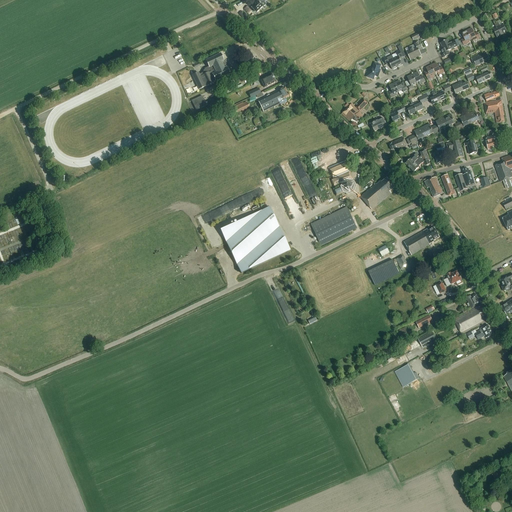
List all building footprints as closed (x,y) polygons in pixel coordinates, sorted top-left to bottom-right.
[(259,0),(258,1),(257,1),(251,7),(256,13),(262,6),(263,7),(266,4),(264,2),(266,0),(259,0)] [(503,25),(500,26),(498,23),(496,24),(502,35),(507,33),(503,25)] [(493,30),(497,38),(502,35),(496,24),(494,25),(496,28),(493,30)] [(472,28),(467,31),(471,40),(473,39),(474,41),(480,38),(477,32),(474,34),(472,28)] [(469,41),(471,40),(467,31),(462,33),(464,39),(461,40),(464,46),(470,43),(469,41)] [(444,49),(441,51),(444,57),(450,54),(448,51),(458,46),(455,41),(449,43),(448,40),(441,43),(444,49)] [(415,43),(417,47),(407,52),(411,60),(421,55),(419,51),(424,49),(419,41),(415,43)] [(397,53),(392,56),(398,67),(403,65),(400,58),(403,57),(399,51),(396,52),(397,53)] [(486,53),(483,55),(480,56),(479,55),(471,59),(472,61),(475,67),(483,63),(489,60),(486,53)] [(199,75),(198,73),(192,76),(199,89),(213,83),(213,82),(215,81),(216,81),(230,74),(227,68),(228,67),(225,60),(223,61),(220,54),(206,60),(209,67),(205,69),(206,72),(199,75)] [(392,70),(398,67),(392,56),(387,58),(386,57),(383,58),(387,65),(389,63),(392,70)] [(369,71),(367,76),(368,77),(373,79),(378,77),(380,71),(379,70),(381,66),(380,65),(375,63),(372,70),(370,70),(369,71)] [(431,65),(435,75),(438,73),(439,75),(444,72),(442,67),(439,68),(436,63),(431,65)] [(433,76),(435,75),(431,65),(426,68),(428,71),(425,73),(428,80),(434,77),(433,76)] [(483,76),(485,81),(492,78),(490,73),(486,74),(485,72),(487,71),(486,68),(480,70),(483,76)] [(412,75),(417,84),(419,82),(420,84),(425,82),(423,76),(420,77),(417,72),(412,75)] [(479,84),(485,81),(483,76),(480,77),(479,75),(474,77),(472,74),(470,76),(472,81),(476,79),(479,84)] [(264,88),(275,82),(271,75),(260,81),(264,88)] [(413,85),(417,84),(412,75),(407,77),(411,85),(408,86),(409,89),(414,87),(413,85)] [(394,83),(399,92),(402,90),(403,92),(407,90),(406,87),(403,89),(399,81),(394,83)] [(396,93),(399,92),(394,83),(389,86),(392,91),(389,92),(391,98),(397,95),(396,93)] [(456,95),(463,91),(461,86),(459,83),(453,86),(453,88),(456,95)] [(467,83),(461,86),(463,91),(470,89),(467,83)] [(436,93),(440,102),(447,99),(444,93),(449,91),(446,86),(443,87),(445,90),(443,91),(443,90),(436,93)] [(288,93),(287,93),(285,88),(273,93),(279,104),(280,104),(281,105),(287,102),(286,98),(289,97),(289,96),(289,95),(288,93)] [(433,105),(440,102),(436,93),(435,91),(432,92),(434,98),(430,100),(433,105)] [(490,95),(490,94),(484,96),(487,102),(497,98),(497,97),(500,96),(498,93),(497,93),(497,92),(490,95)] [(263,112),(279,104),(273,93),(258,101),(263,112)] [(202,96),(191,100),(196,110),(206,105),(202,96)] [(352,104),(342,114),(350,122),(354,118),(357,122),(364,115),(360,111),(368,103),(363,99),(355,107),(352,104)] [(247,101),(234,107),(237,114),(250,108),(247,101)] [(501,101),(485,104),(487,114),(495,113),(497,124),(504,122),(503,116),(504,116),(501,101)] [(417,112),(424,109),(421,104),(418,105),(417,102),(413,104),(415,107),(417,112)] [(413,104),(411,105),(412,108),(408,110),(410,116),(417,112),(415,107),(413,104)] [(398,113),(391,117),(394,123),(398,121),(397,120),(400,119),(398,114),(403,112),(401,107),(396,109),(398,113)] [(471,120),(468,121),(470,124),(478,121),(479,124),(483,122),(480,114),(477,115),(475,111),(468,115),(471,120)] [(452,114),(444,118),(447,123),(444,124),(446,128),(456,123),(452,114)] [(461,122),(458,123),(462,131),(466,130),(465,127),(470,124),(468,121),(471,120),(468,115),(460,118),(461,122)] [(383,118),(370,124),(371,127),(372,126),(375,131),(383,127),(382,125),(385,123),(383,118)] [(444,124),(447,123),(444,118),(435,122),(437,125),(434,127),(438,135),(442,133),(441,130),(446,128),(444,124)] [(434,137),(438,135),(434,127),(431,128),(429,125),(423,127),(425,133),(423,134),(424,138),(432,134),(434,137)] [(425,133),(423,127),(414,132),(416,135),(413,137),(416,145),(421,143),(419,140),(424,138),(423,134),(425,133)] [(487,138),(487,139),(485,140),(488,150),(500,147),(498,140),(497,136),(494,137),(493,136),(487,138)] [(413,146),(416,145),(413,137),(407,139),(410,145),(412,144),(413,146)] [(391,144),(392,145),(390,146),(392,151),(394,150),(394,151),(398,150),(407,147),(403,138),(395,142),(391,144)] [(460,141),(447,145),(448,151),(453,150),(456,159),(464,157),(460,141)] [(475,144),(472,145),(471,141),(464,143),(465,147),(467,146),(470,155),(477,153),(475,144)] [(436,152),(438,158),(436,159),(437,164),(446,162),(445,156),(443,157),(441,151),(445,150),(444,147),(436,149),(437,152),(436,152)] [(420,153),(421,156),(424,163),(425,166),(427,166),(429,165),(429,164),(428,161),(430,161),(426,151),(420,153)] [(406,164),(410,168),(418,160),(414,156),(406,164)] [(421,165),(424,163),(421,156),(418,160),(410,168),(414,173),(419,168),(419,167),(421,165)] [(495,166),(500,182),(504,181),(511,178),(511,175),(510,169),(511,168),(511,156),(502,159),(503,163),(495,166)] [(346,164),(329,171),(333,179),(349,172),(346,164)] [(462,176),(462,175),(455,177),(460,192),(467,190),(466,187),(475,184),(472,174),(471,174),(470,170),(469,171),(468,169),(463,171),(465,175),(462,176)] [(349,173),(331,181),(334,188),(352,180),(349,173)] [(455,194),(448,176),(441,178),(449,197),(455,194)] [(376,184),(361,197),(372,210),(392,193),(390,191),(395,187),(387,177),(382,182),(381,181),(377,184),(376,184)] [(443,194),(435,178),(426,182),(431,191),(430,191),(434,198),(443,194)] [(490,187),(488,178),(481,180),(484,189),(490,187)] [(345,184),(344,187),(345,190),(349,192),(352,190),(354,187),(352,184),(349,182),(345,184)] [(342,186),(334,190),(336,196),(345,192),(342,186)] [(221,231),(241,274),(290,250),(270,207),(221,231)] [(347,208),(311,226),(317,238),(315,239),(315,241),(318,240),(321,246),(357,228),(347,208)] [(511,211),(507,214),(508,216),(502,219),(508,231),(511,228),(511,211)] [(422,232),(404,242),(411,255),(430,245),(430,244),(435,241),(434,240),(440,237),(434,227),(429,230),(428,229),(425,231),(424,231),(422,232)] [(387,246),(379,250),(383,257),(391,253),(387,246)] [(408,265),(403,256),(397,259),(402,268),(408,265)] [(368,272),(375,286),(377,284),(400,274),(393,260),(371,271),(368,272)] [(449,278),(444,280),(447,287),(452,284),(452,285),(455,283),(457,286),(463,283),(461,279),(462,278),(461,276),(459,275),(457,271),(451,274),(451,273),(447,275),(449,278)] [(511,275),(500,280),(503,287),(502,287),(504,292),(507,290),(508,292),(511,290),(511,283),(510,279),(511,278),(511,275)] [(446,290),(442,282),(436,285),(440,293),(446,290)] [(471,297),(471,296),(467,298),(472,308),(482,303),(477,294),(471,297)] [(510,302),(501,307),(506,314),(509,312),(510,313),(511,312),(511,311),(511,300),(510,301),(510,302)] [(487,314),(482,305),(454,319),(456,322),(461,332),(484,320),(482,317),(487,314)] [(429,315),(416,322),(419,328),(432,321),(429,315)] [(481,329),(475,332),(479,339),(485,335),(486,338),(494,334),(489,324),(481,328),(481,329)] [(405,327),(397,331),(399,336),(408,332),(405,327)] [(422,347),(437,339),(433,331),(418,339),(422,347)] [(417,372),(414,373),(410,364),(396,370),(403,386),(421,379),(417,372)] [(499,470),(492,475),(496,480),(502,475),(499,470)]
